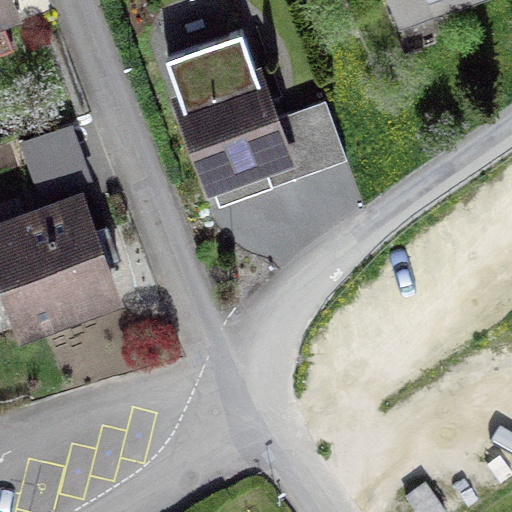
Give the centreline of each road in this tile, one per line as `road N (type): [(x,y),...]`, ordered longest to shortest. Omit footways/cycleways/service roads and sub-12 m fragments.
road 1 (residential): [(77,0),(197,328),(234,369),(255,374)]
road 2 (residential): [(255,374),(263,334),(293,295),(511,126)]
road 3 (residential): [(268,429),(131,511)]
